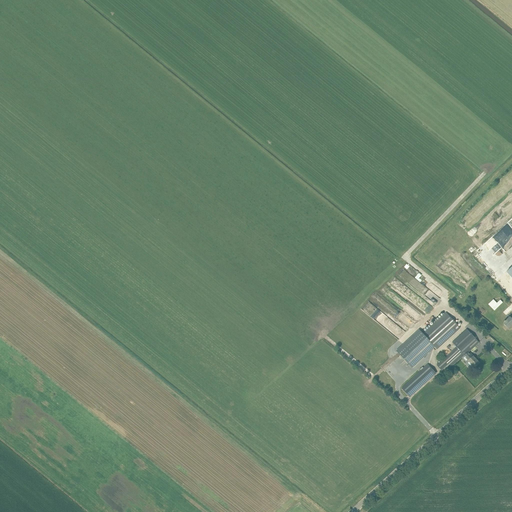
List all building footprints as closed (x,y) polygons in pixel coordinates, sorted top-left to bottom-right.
[(419,292),(417,294),(432,304),(432,303),(436,306),(441,298),(415,280),(413,284),(418,287),(416,289),(419,292)] [(460,327),(446,312),(423,333),(435,347),(436,348),(460,327)] [(511,317),(511,318),(510,317),(503,323),(508,329),(511,324),(511,317)] [(479,342),(475,339),(466,329),(451,343),(456,348),(436,365),(444,373),(464,355),(468,360),(468,361),(474,367),(479,363),(473,356),(472,357),(468,353),(479,342)] [(420,330),(396,352),(412,368),(435,347),(423,333),(420,330)] [(408,395),(434,371),(428,365),(402,388),(408,395)]
